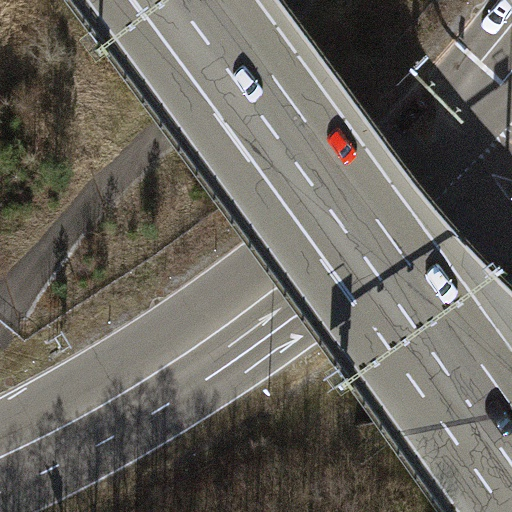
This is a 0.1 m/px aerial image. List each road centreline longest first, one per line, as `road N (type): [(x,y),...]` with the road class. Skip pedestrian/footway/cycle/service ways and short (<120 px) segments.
road 1 (motorway): [(197,0),(511,444)]
road 2 (track): [(0,305),(93,192),(284,0)]
road 3 (secondary): [(0,462),(162,384),(319,271)]
road 4 (motorway): [(319,271),(441,263),(511,274)]
road 5 (secondary): [(319,271),(379,218),(451,131)]
road 6 (motorway): [(451,131),(475,201),(511,254)]
